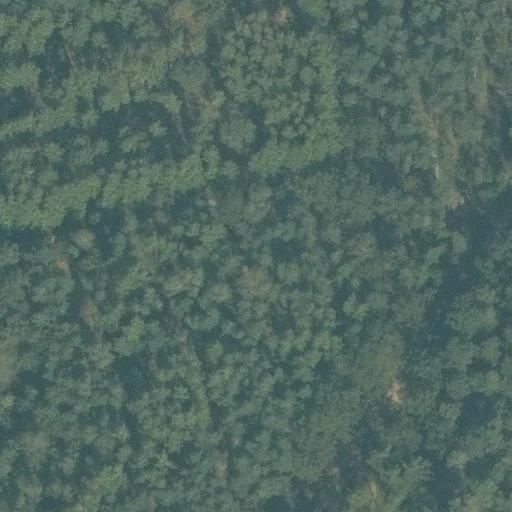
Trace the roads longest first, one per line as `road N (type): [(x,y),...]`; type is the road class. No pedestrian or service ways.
road 1 (track): [(433,511),(407,363),(363,188),(345,178),(0,252)]
road 2 (track): [(407,363),(511,208)]
road 3 (track): [(407,363),(306,511)]
